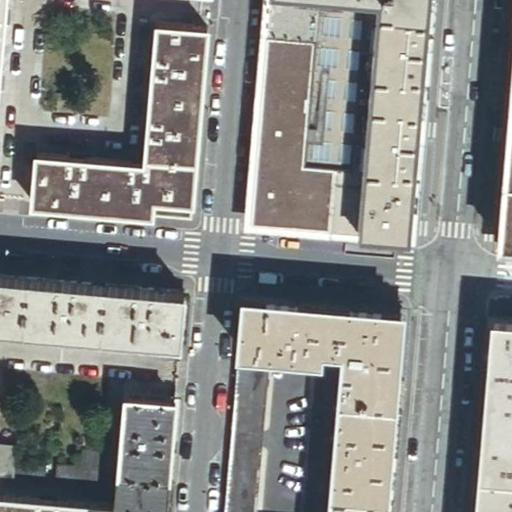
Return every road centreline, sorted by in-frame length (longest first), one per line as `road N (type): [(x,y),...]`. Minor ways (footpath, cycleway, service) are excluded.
road 1 (secondary): [(475,0),(452,275)]
road 2 (residential): [(244,0),(221,257)]
road 3 (residential): [(221,257),(199,511)]
road 4 (secondary): [(452,275),(432,511)]
road 5 (residential): [(221,257),(452,275)]
road 6 (residential): [(0,240),(221,257)]
